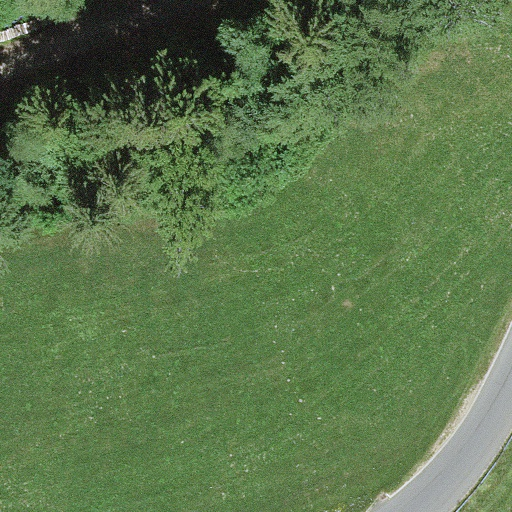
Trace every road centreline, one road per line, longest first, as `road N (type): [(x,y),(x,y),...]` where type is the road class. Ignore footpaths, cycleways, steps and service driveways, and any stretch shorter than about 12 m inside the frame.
road 1 (track): [(186,0),(0,71)]
road 2 (tertiary): [(422,511),(458,474),(511,391)]
